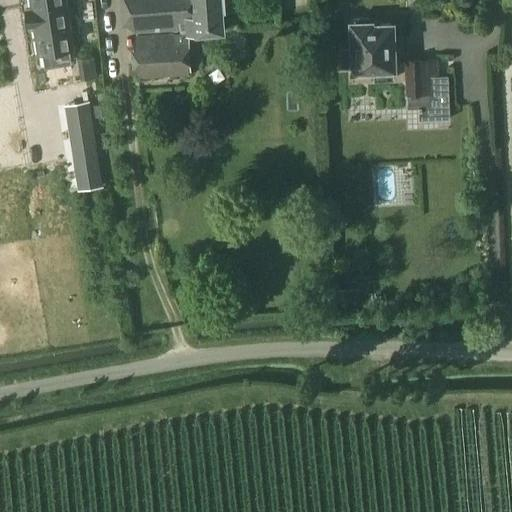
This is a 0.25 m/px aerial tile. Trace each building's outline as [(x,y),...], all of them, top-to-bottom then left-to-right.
[(31,0),(32,8),(24,9),(27,28),(35,27),(40,55),(44,54),(46,66),(71,63),(69,50),(72,50),(64,0),(31,0)] [(131,0),(134,34),(179,31),(224,28),(223,6),(225,6),(224,0),(131,0)] [(352,50),(341,50),(342,66),(353,66),(353,70),(374,69),(374,80),(392,79),(392,68),(393,68),(391,24),(370,25),(370,22),(368,22),(368,19),(354,19),(354,23),(351,23),(352,50)] [(180,34),(135,37),(138,76),(190,74),(188,34),(180,34)] [(407,109),(440,108),(439,94),(437,59),(414,59),(405,60),(406,95),(407,109)] [(82,159),(74,161),(79,189),(102,185),(91,112),(75,115),(82,159)]
